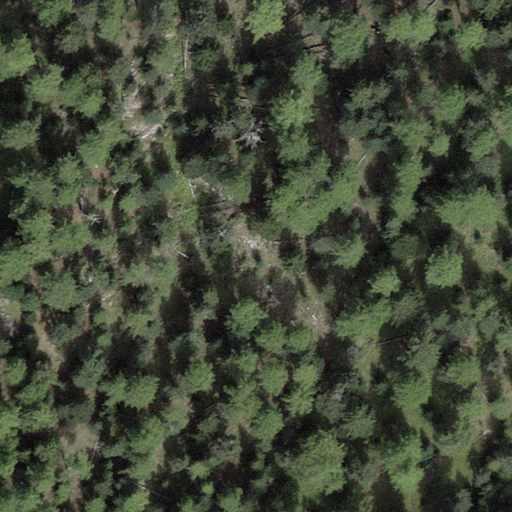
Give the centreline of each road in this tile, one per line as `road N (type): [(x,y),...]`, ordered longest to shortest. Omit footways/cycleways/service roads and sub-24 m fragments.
road 1 (track): [(207,511),(254,400),(326,183),(355,49),(352,0)]
road 2 (track): [(0,119),(12,225),(0,245)]
